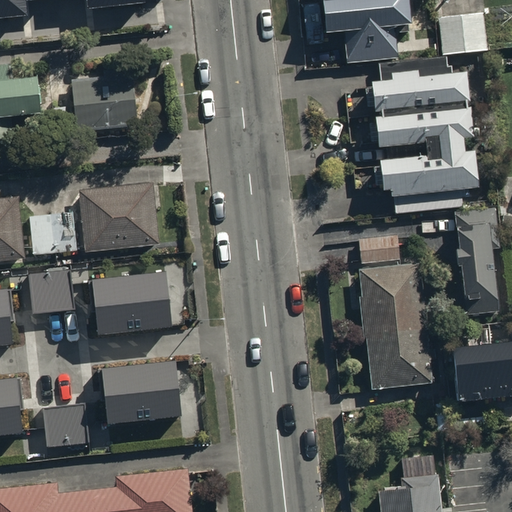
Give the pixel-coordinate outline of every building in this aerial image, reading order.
[(0,0),(0,24),(29,21),(28,6),(52,4),(52,0),(63,0),(64,3),(88,0),(90,14),(146,8),(145,0),(0,0)] [(301,0),(304,39),(323,38),(320,0),(301,0)] [(324,0),(328,28),(343,27),(346,58),(397,53),(393,20),(405,18),(402,0),(324,0)] [(481,12),(438,17),(442,53),(485,48),(481,12)] [(445,56),(376,63),(383,136),(424,132),(426,147),(382,152),(386,189),(391,188),(394,211),(462,204),(461,192),(476,191),(472,143),(461,144),(461,135),(468,134),(461,66),(446,67),(445,56)] [(0,70),(0,145),(15,144),(13,121),(43,119),(39,82),(15,85),(13,69),(0,70)] [(77,133),(139,127),(134,77),(73,83),(77,133)] [(80,194),(86,255),(160,247),(154,186),(80,194)] [(0,202),(0,264),(26,261),(19,200),(0,202)] [(489,205),(454,209),(465,315),(501,312),(489,205)] [(29,218),(34,258),(78,253),(74,213),(29,218)] [(396,234),(356,238),(359,263),(399,259),(396,234)] [(420,266),(358,272),(370,387),(432,380),(420,266)] [(30,278),(34,318),(77,313),(72,273),(30,278)] [(94,286),(101,342),(174,333),(168,278),(94,286)] [(0,351),(15,350),(10,294),(0,295),(0,351)] [(511,327),(450,334),(456,391),(511,385),(511,327)] [(105,374),(110,429),(184,422),(179,367),(105,374)] [(0,385),(0,441),(26,438),(20,384),(0,385)] [(44,411),(48,451),(91,447),(86,407),(44,411)] [(403,483),(377,487),(380,511),(443,511),(436,447),(400,452),(403,483)] [(60,496),(59,485),(0,490),(0,511),(193,511),(189,471),(117,479),(118,490),(60,496)]
